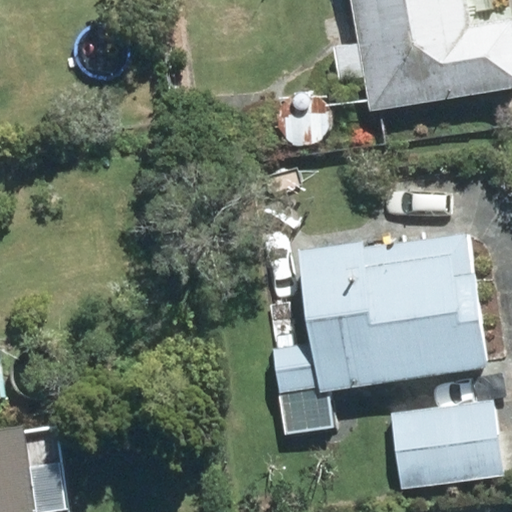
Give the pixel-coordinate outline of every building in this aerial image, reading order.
[(361,0),(368,52),(338,56),(343,89),(370,86),(374,115),(511,96),(511,30),(478,35),(475,16),(496,14),(494,0),(361,0)] [(307,259),(321,348),(276,355),(290,446),(342,438),(336,401),(496,375),(474,239),(372,256),(371,248),(307,259)] [(0,361),(0,410),(8,409),(0,361)] [(498,406),(395,420),(405,497),(508,483),(498,406)] [(46,511),(35,436),(0,440),(0,511),(46,511)]
